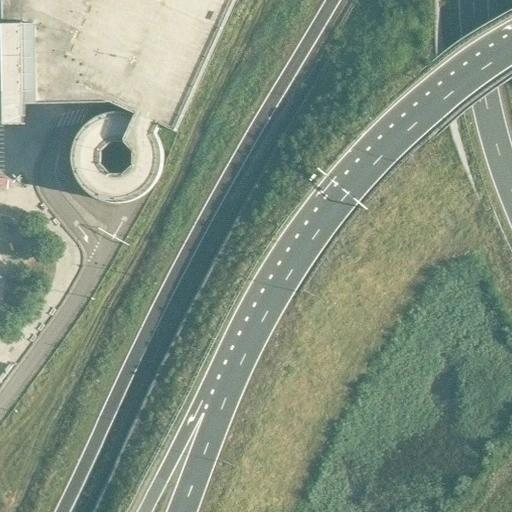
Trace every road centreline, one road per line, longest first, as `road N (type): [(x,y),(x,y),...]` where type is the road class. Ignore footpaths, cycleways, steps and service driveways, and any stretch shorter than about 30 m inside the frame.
road 1 (motorway): [(330,0),(220,186),(59,511)]
road 2 (trunk): [(511,42),(436,94),(351,177),(278,279),(214,417)]
road 3 (motorway): [(472,0),(487,114),(511,193)]
